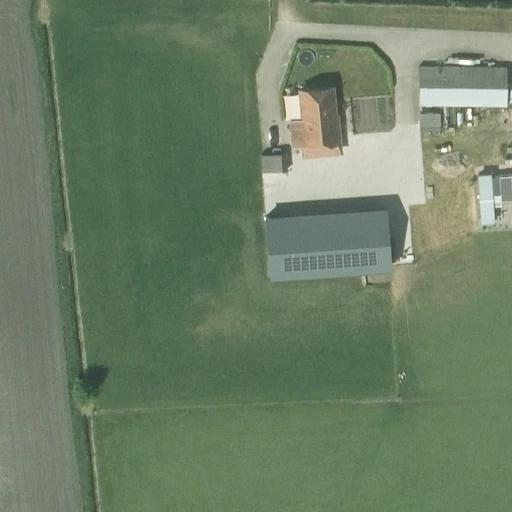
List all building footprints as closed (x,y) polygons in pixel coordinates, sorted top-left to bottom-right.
[(505,105),(505,68),(419,66),(419,103),(505,105)] [(333,116),(331,87),(300,89),(302,119),(304,144),(338,141),(336,115),(333,116)] [(439,128),(439,113),(418,113),(418,130),(428,130),(428,128),(439,128)] [(253,133),(256,151),(277,148),(274,130),(253,133)] [(327,144),(298,146),(298,152),(327,151),(327,144)] [(398,159),(300,169),(285,169),(284,154),(259,155),(263,208),(401,195),(398,159)] [(490,178),(490,174),(476,175),(480,224),(493,223),(492,207),(500,206),(499,201),(511,200),(510,176),(498,177),(498,178),(490,178)] [(383,208),(265,217),(269,277),(388,268),(383,208)]
